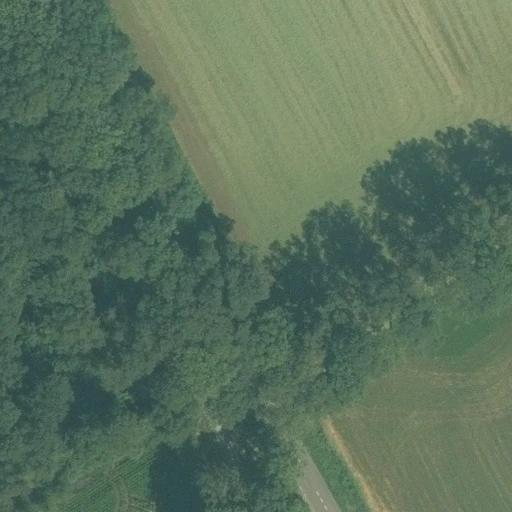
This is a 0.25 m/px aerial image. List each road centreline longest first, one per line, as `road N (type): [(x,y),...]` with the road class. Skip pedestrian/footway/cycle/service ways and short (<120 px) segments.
road 1 (tertiary): [(259,393),(45,0)]
road 2 (tertiary): [(324,511),(259,393)]
